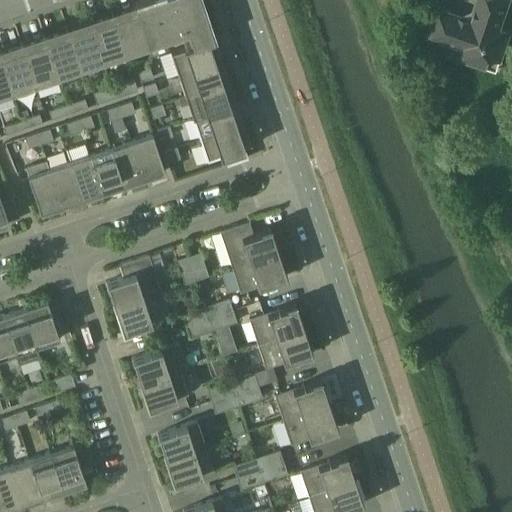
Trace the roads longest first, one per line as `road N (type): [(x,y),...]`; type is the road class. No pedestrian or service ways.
road 1 (residential): [(413,511),(298,169)]
road 2 (residential): [(150,506),(68,265)]
road 3 (residential): [(68,265),(267,199),(298,169)]
road 4 (residential): [(298,169),(251,168),(57,233)]
road 5 (residential): [(298,169),(242,0)]
